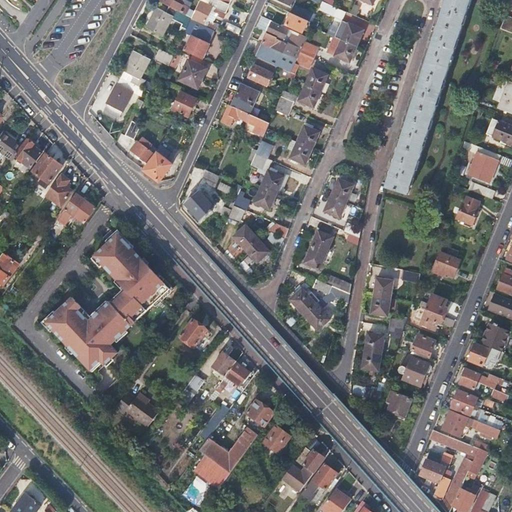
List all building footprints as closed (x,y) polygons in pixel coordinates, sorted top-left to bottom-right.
[(5,0),(20,10),(26,0),(5,0)] [(160,0),(160,2),(168,6),(185,15),(188,8),(179,3),(180,0),(160,0)] [(226,12),(229,5),(218,0),(208,0),(206,3),(199,0),(194,12),(207,18),(212,5),(226,12)] [(322,0),(279,0),(292,6),(289,12),(291,13),(308,20),(313,22),(316,15),(294,5),(295,0),(316,0),(321,2),(322,1),(322,0)] [(417,162),(470,0),(445,0),(397,152),(386,186),(408,193),(417,162)] [(334,6),(322,1),(321,2),(318,9),(330,14),(331,12),(334,6)] [(360,4),(354,2),(350,13),(356,15),(360,4)] [(185,30),(190,19),(191,17),(185,15),(168,6),(165,12),(156,7),(146,28),(161,36),(171,18),(180,23),(180,27),(185,30)] [(346,11),(334,6),(331,12),(343,18),(346,11)] [(204,23),(207,18),(194,12),(191,17),(204,23)] [(306,24),(308,20),(291,13),(286,25),(302,32),(303,30),(308,32),(310,28),(309,25),(306,24)] [(501,28),(511,32),(511,17),(505,15),(501,28)] [(177,46),(202,58),(215,30),(206,26),(190,19),(185,30),(177,46)] [(335,37),(341,39),(356,46),(364,29),(342,20),(335,37)] [(272,21),(267,33),(301,48),(303,44),(303,43),(291,37),(289,39),(285,38),(289,29),(272,21)] [(262,41),(261,43),(297,58),(300,51),(301,48),(267,33),(266,33),(262,41)] [(356,46),(341,39),(334,55),(349,62),(356,46)] [(261,43),(256,56),(258,57),(276,65),(282,67),(291,72),(297,58),(261,43)] [(300,51),(314,57),(317,50),(303,44),(301,48),(300,51)] [(173,56),(159,49),(154,59),(168,66),(173,56)] [(133,51),(120,78),(142,89),(145,81),(140,78),(149,60),(133,51)] [(300,51),(297,58),(311,65),(314,57),(300,51)] [(276,65),(258,57),(249,77),(268,85),(276,65)] [(291,72),(289,76),(294,79),(299,66),(309,71),(311,65),(297,58),(291,72)] [(189,59),(179,79),(198,88),(207,68),(189,59)] [(291,72),(282,67),(279,75),(288,79),(289,76),(291,72)] [(313,68),(306,84),(321,90),(328,74),(313,68)] [(142,89),(120,78),(107,103),(107,105),(103,112),(118,121),(132,92),(141,96),(144,90),(142,89)] [(244,78),(232,106),(249,114),(261,86),(244,78)] [(511,110),(511,81),(509,81),(500,106),(511,110)] [(321,90),(306,84),(299,100),(314,107),(321,90)] [(283,89),(281,95),(278,102),(292,108),(295,101),(286,97),(288,92),(283,89)] [(196,99),(180,91),(172,108),(188,116),(196,99)] [(297,95),(288,92),(286,97),(295,101),(297,95)] [(152,100),(149,108),(158,112),(161,105),(152,100)] [(278,102),(275,109),(288,115),(292,108),(278,102)] [(232,106),(229,105),(222,122),(231,126),(234,118),(240,121),(241,119),(248,121),(245,129),(256,133),(258,129),(260,134),(263,136),(269,123),(249,114),(232,106)] [(511,118),(504,115),(502,120),(500,120),(494,135),(511,142),(511,118)] [(488,132),(494,135),(500,120),(493,117),(488,132)] [(125,135),(133,140),(134,139),(138,130),(141,125),(132,121),(125,135)] [(305,124),(297,141),(312,147),(319,131),(305,124)] [(3,131),(0,134),(0,151),(4,155),(11,160),(13,157),(22,145),(3,131)] [(131,149),(147,162),(153,154),(148,149),(151,145),(141,137),(138,141),(137,141),(131,149)] [(27,138),(22,145),(13,157),(30,169),(41,152),(34,146),(35,144),(34,143),(35,142),(28,138),(27,138)] [(511,165),(511,158),(465,140),(463,146),(478,152),(470,172),(490,180),(498,160),(511,165)] [(261,141),(260,142),(257,151),(256,153),(268,158),(273,145),(261,141)] [(312,147),(297,141),(290,156),(306,164),(312,147)] [(149,163),(143,170),(158,181),(160,181),(172,164),(166,160),(171,153),(160,144),(157,149),(157,153),(155,156),(149,163)] [(256,153),(257,151),(252,148),(248,158),(253,160),(256,153)] [(253,160),(251,165),(267,172),(262,187),(276,193),(281,195),(284,189),(279,187),(283,176),(274,172),(275,170),(265,165),(268,158),(256,153),(253,160)] [(62,166),(45,154),(32,172),(42,179),(39,183),(46,188),(62,166)] [(155,156),(153,154),(147,162),(149,163),(155,156)] [(221,176),(206,169),(203,178),(217,184),(221,176)] [(285,174),(283,176),(279,187),(284,189),(290,176),(285,174)] [(68,182),(59,176),(45,195),(60,207),(71,192),(64,187),(68,182)] [(34,181),(29,177),(23,184),(29,189),(34,181)] [(332,195),(346,201),(353,184),(338,178),(332,195)] [(468,188),(492,198),(495,189),(471,180),(468,188)] [(232,187),(220,182),(217,189),(229,195),(232,187)] [(276,193),(262,187),(254,203),(269,209),(276,193)] [(199,190),(184,203),(200,220),(214,207),(199,190)] [(85,201),(75,194),(57,219),(64,225),(72,215),(74,216),(85,201)] [(340,216),(346,201),(332,195),(326,210),(340,216)] [(233,205),(245,209),(246,210),(250,201),(237,196),(233,205)] [(95,209),(85,201),(74,216),(84,224),(95,209)] [(464,201),(457,217),(473,224),(479,208),(464,201)] [(314,213),(321,215),(324,206),(317,204),(314,213)] [(231,210),(227,219),(238,223),(245,209),(233,205),(231,210)] [(219,215),(227,219),(231,210),(223,207),(219,215)] [(359,236),(361,227),(347,222),(344,229),(359,236)] [(268,230),(285,237),(289,228),(276,223),(268,230)] [(246,249),(258,238),(246,225),(234,236),(246,249)] [(317,229),(304,262),(319,268),(332,236),(317,229)] [(72,297),(45,322),(90,369),(100,360),(104,364),(117,352),(104,338),(109,334),(114,340),(169,289),(163,283),(117,234),(91,258),(99,267),(101,265),(127,291),(123,294),(112,305),(109,302),(87,322),(84,318),(81,315),(76,310),(80,306),(72,297)] [(263,243),(258,238),(246,249),(258,262),(270,251),(269,250),(273,246),(267,239),(263,243)] [(443,247),(432,274),(442,279),(445,272),(454,276),(460,259),(456,258),(458,251),(449,247),(448,249),(443,247)] [(2,254),(0,256),(0,283),(2,285),(17,265),(2,254)] [(511,268),(505,266),(498,287),(511,292),(511,268)] [(402,279),(419,282),(421,273),(403,269),(402,279)] [(374,295),(390,297),(393,280),(377,278),(374,295)] [(313,287),(329,294),(332,285),(317,279),(313,287)] [(348,302),(350,292),(332,285),(329,294),(348,302)] [(303,288),(291,299),(318,330),(330,319),(303,288)] [(418,305),(443,315),(446,308),(444,307),(447,299),(432,293),(428,303),(420,300),(418,305)] [(511,299),(495,293),(489,308),(511,317),(511,299)] [(388,315),(390,297),(374,295),(371,312),(388,315)] [(452,328),(455,320),(443,315),(418,305),(416,311),(424,314),(420,324),(435,330),(438,322),(452,328)] [(389,325),(404,328),(405,323),(408,316),(397,314),(397,318),(390,317),(389,325)] [(193,320),(180,337),(194,347),(206,330),(193,320)] [(497,348),(502,350),(507,336),(509,332),(510,331),(496,326),(497,324),(493,322),(492,324),(492,326),(493,326),(488,339),(483,337),(481,342),(486,344),(490,345),(497,348)] [(391,336),(401,337),(404,328),(389,325),(388,332),(391,333),(391,336)] [(158,338),(151,333),(148,338),(155,343),(158,338)] [(366,350),(381,353),(384,335),(368,333),(366,350)] [(435,340),(419,334),(412,349),(429,355),(435,340)] [(490,366),(497,348),(490,345),(489,348),(475,343),(468,359),(482,365),(483,364),(490,366)] [(379,370),(381,353),(366,350),(363,368),(379,370)] [(225,376),(235,361),(223,352),(212,367),(219,372),(216,376),(222,380),(224,378),(225,376)] [(412,356),(404,379),(422,385),(427,372),(430,372),(432,367),(432,364),(412,356)] [(251,372),(235,361),(225,376),(240,386),(251,372)] [(503,384),(505,378),(491,372),(489,377),(481,374),(481,373),(466,367),(463,375),(481,382),(495,388),(496,388),(498,383),(503,384)] [(186,375),(192,378),(196,372),(191,369),(186,375)] [(197,375),(178,399),(186,405),(204,380),(197,375)] [(478,389),(481,382),(463,375),(459,383),(474,389),(475,388),(478,389)] [(222,380),(215,390),(219,394),(228,381),(224,378),(222,380)] [(364,397),(380,400),(382,391),(366,388),(364,397)] [(506,400),(509,394),(496,388),(495,388),(493,395),(506,400)] [(391,390),(387,401),(391,402),(387,413),(405,420),(412,398),(391,390)] [(455,398),(478,407),(479,404),(476,403),(478,397),(459,390),(455,398)] [(136,396),(144,402),(146,399),(138,393),(136,396)] [(158,412),(144,402),(136,396),(133,399),(126,394),(119,403),(115,409),(122,414),(124,411),(146,427),(158,412)] [(477,409),(478,407),(455,398),(452,406),(472,414),(474,408),(477,409)] [(265,425),(274,412),(257,399),(247,412),(265,425)] [(223,417),(229,409),(222,404),(216,412),(223,417)] [(473,428),(477,419),(451,409),(443,428),(461,435),(465,425),(473,428)] [(212,434),(220,419),(211,415),(204,430),(212,434)] [(480,421),(499,428),(501,423),(482,415),(480,421)] [(480,421),(478,420),(475,428),(480,430),(479,433),(496,440),(500,429),(499,428),(480,421)] [(276,425),(264,442),(278,452),(290,435),(276,425)] [(208,438),(200,449),(206,453),(194,470),(219,489),(255,439),(259,434),(248,426),(229,453),(208,438)] [(442,507),(446,511),(450,511),(454,505),(481,448),(472,444),(433,429),(430,437),(470,453),(468,457),(466,457),(453,484),(442,507)] [(481,448),(483,449),(485,442),(475,438),(472,444),(481,448)] [(313,451),(306,446),(296,459),(306,466),(302,471),(292,464),(291,466),(282,478),(300,491),(325,456),(314,449),(313,451)] [(505,461),(506,458),(483,449),(481,448),(454,505),(460,508),(464,510),(468,511),(469,511),(477,495),(476,495),(480,486),(472,483),(476,473),(478,473),(488,453),(505,461)] [(426,458),(420,473),(439,481),(434,495),(443,499),(451,478),(443,475),(446,466),(426,458)] [(337,472),(325,463),(314,478),(312,478),(302,493),(310,500),(314,495),(312,494),(319,484),(326,488),(337,472)] [(197,474),(183,495),(197,504),(211,484),(197,474)] [(336,487),(321,508),(327,511),(341,511),(352,499),(347,495),(341,491),(336,487)] [(481,511),(482,510),(490,493),(483,490),(473,509),(478,511),(481,511)] [(36,500),(26,493),(11,511),(37,511),(42,506),(35,501),(36,500)] [(482,510),(485,511),(488,511),(496,496),(490,493),(482,510)]
